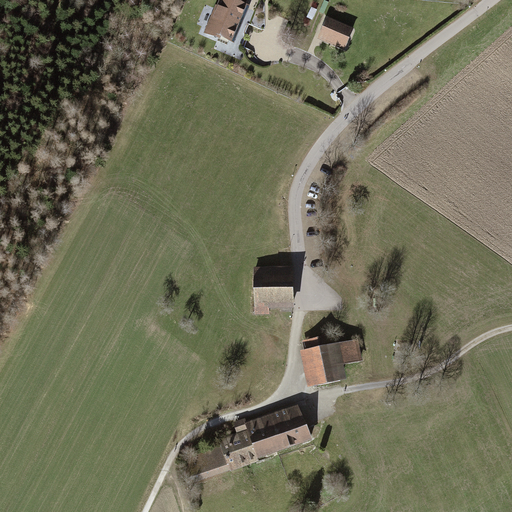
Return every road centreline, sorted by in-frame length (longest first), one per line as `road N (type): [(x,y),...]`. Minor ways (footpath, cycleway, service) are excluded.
road 1 (unclassified): [(491,0),(355,108),(304,171),(295,212),(304,296),(288,396)]
road 2 (track): [(288,396),(316,401),(419,376),(511,328)]
road 3 (track): [(288,396),(189,437),(146,511)]
